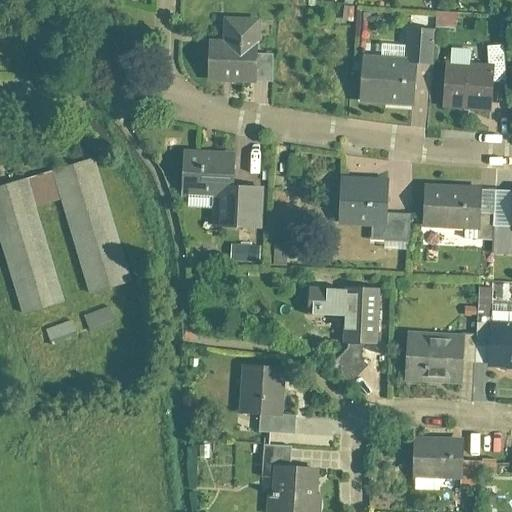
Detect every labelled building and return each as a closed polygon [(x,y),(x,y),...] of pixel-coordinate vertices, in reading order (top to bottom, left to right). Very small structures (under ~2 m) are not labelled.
[(434,9),(433,24),(452,25),(452,10),(434,9)] [(216,18),(216,51),(203,51),(203,84),(253,85),(253,52),(249,52),(249,19),(216,18)] [(403,65),(429,65),(429,32),(404,31),(403,65)] [(354,67),(354,106),(409,106),(409,66),(354,67)] [(437,75),(438,113),(485,112),(484,74),(437,75)] [(255,106),(270,106),(271,84),(255,84),(255,106)] [(283,156),(284,183),(342,180),(340,153),(283,156)] [(181,156),(182,195),(209,194),(210,226),(258,225),(257,185),(229,186),(229,155),(181,156)] [(31,212),(57,203),(87,294),(132,279),(92,159),(0,189),(0,257),(19,315),(61,301),(31,212)] [(333,185),(333,225),(381,226),(381,186),(333,185)] [(511,231),(511,195),(483,195),(483,232),(511,231)] [(421,200),(421,238),(443,237),(476,237),(476,199),(421,200)] [(385,250),(405,249),(405,218),(384,218),(385,250)] [(228,242),(227,259),(257,260),(258,242),(228,242)] [(271,246),(271,267),(289,267),(289,246),(271,246)] [(375,345),(375,288),(302,288),(302,324),(335,324),(335,345),(375,345)] [(87,329),(114,320),(109,304),(81,313),(87,329)] [(48,341),(74,335),(71,319),(44,325),(48,341)] [(511,331),(481,331),(480,372),(511,372),(511,331)] [(397,346),(398,384),(457,384),(457,345),(397,346)] [(235,367),(236,413),(276,413),(276,367),(235,367)] [(254,417),(254,436),(291,436),(291,417),(254,417)] [(410,439),(410,483),(456,483),(457,440),(410,439)] [(267,511),(315,511),(315,473),(266,474),(267,511)]
